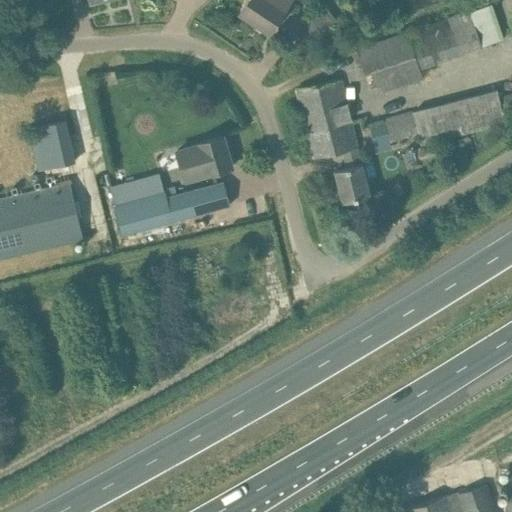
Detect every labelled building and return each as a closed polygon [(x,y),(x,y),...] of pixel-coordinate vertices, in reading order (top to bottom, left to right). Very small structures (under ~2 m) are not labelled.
[(269,33),(280,16),(284,10),(269,0),(248,0),(240,13),(269,33)] [(304,25),(316,39),(320,44),(333,33),(328,28),(337,22),(325,8),(304,25)] [(471,11),(408,34),(408,32),(357,49),(364,72),(373,70),(379,91),(423,78),(420,69),(481,46),(471,11)] [(370,195),(340,78),(296,89),(313,157),(342,151),(346,167),(335,170),(343,202),(370,195)] [(413,110),(422,142),(505,120),(503,113),(511,110),(511,92),(498,96),(497,90),(496,89),(413,110)] [(30,128),(39,169),(75,161),(65,120),(30,128)] [(392,148),(385,124),(369,128),(376,153),(392,148)] [(185,181),(207,174),(232,166),(222,136),(197,143),(198,145),(176,152),(185,181)] [(166,197),(161,180),(147,184),(150,195),(116,205),(122,234),(229,205),(223,181),(186,191),(166,197)] [(0,257),(83,238),(69,182),(0,198),(0,257)] [(495,511),(486,484),(458,493),(457,490),(402,509),(403,511),(495,511)]
